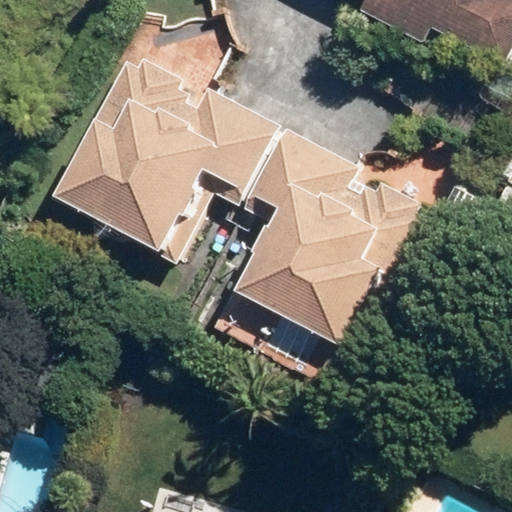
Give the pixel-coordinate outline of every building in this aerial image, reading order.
[(0,0),(0,116),(11,122),(72,0),(0,0)] [(511,0),(380,0),(372,15),(433,47),(441,31),(511,69),(511,0)] [(147,68),(136,62),(98,133),(104,136),(68,205),(175,261),(218,178),(254,196),(289,128),(218,91),(208,111),(194,103),(198,94),(192,91),(197,80),(153,58),(147,68)] [(255,211),(280,224),(225,331),(352,395),(441,220),(428,214),(434,202),(395,182),(385,202),(360,189),(371,168),(296,130),(255,211)] [(511,194),(500,217),(511,222),(511,194)]
